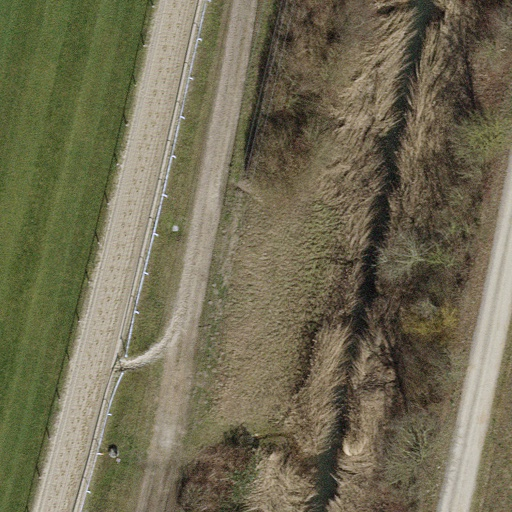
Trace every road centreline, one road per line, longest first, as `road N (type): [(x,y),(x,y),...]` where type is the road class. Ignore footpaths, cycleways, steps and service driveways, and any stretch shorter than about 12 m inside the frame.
road 1 (track): [(61,511),(183,0)]
road 2 (track): [(245,0),(143,511)]
road 3 (track): [(511,226),(453,511)]
